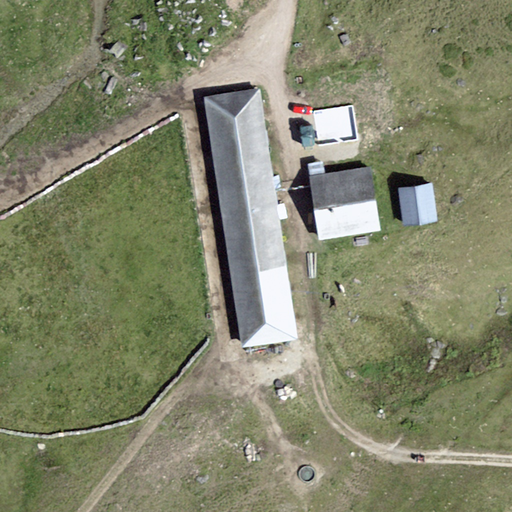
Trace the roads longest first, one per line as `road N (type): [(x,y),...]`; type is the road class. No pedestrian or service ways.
road 1 (track): [(286,0),(281,22),(309,351),(331,419),(378,452),(396,455)]
road 2 (track): [(0,194),(281,22)]
